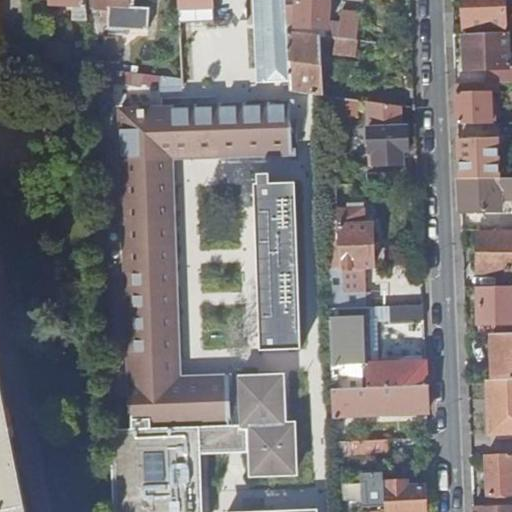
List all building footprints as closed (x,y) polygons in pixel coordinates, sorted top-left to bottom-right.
[(84,7),(83,0),(48,0),(49,6),(70,6),(71,20),(85,21),(84,7)] [(83,0),(84,7),(108,9),(108,27),(117,28),(128,29),(149,30),(149,9),(126,8),(125,0),(83,0)] [(176,0),(178,25),(212,23),(211,0),(176,0)] [(287,68),(285,33),(283,0),(267,0),(268,14),(259,14),(262,68),(287,68)] [(283,0),(285,33),(355,42),(359,16),(339,13),(338,24),(326,23),(327,0),(283,0)] [(481,29),(481,33),(505,32),(502,0),(461,0),(463,29),(481,29)] [(484,83),(497,82),(511,81),(511,67),(507,68),(506,32),(505,32),(481,33),(463,33),(464,70),(483,69),(484,83)] [(288,92),(319,96),(317,45),(335,48),(334,53),(353,56),(355,42),(285,33),(287,68),(288,92)] [(89,66),(96,67),(105,68),(104,43),(101,44),(87,45),(89,66)] [(43,61),(65,64),(65,48),(59,45),(44,44),(43,61)] [(109,69),(129,71),(130,63),(110,60),(109,69)] [(96,67),(96,80),(140,86),(141,73),(129,71),(109,69),(105,68),(96,67)] [(455,83),(456,124),(490,123),(490,112),(495,112),(495,101),(490,101),(489,92),(497,92),(497,82),(484,83),(455,83)] [(321,97),(321,113),(354,116),(356,101),(321,97)] [(201,425),(232,424),(233,372),(216,373),(183,374),(175,156),(181,156),(196,157),(295,155),(291,101),(156,106),(118,107),(133,427),(201,425)] [(399,107),(365,102),(368,153),(372,152),(373,166),(401,165),(400,150),(405,151),(404,127),(400,127),(399,107)] [(457,140),(459,178),(499,178),(497,138),(483,139),(482,140),(457,140)] [(261,340),(262,347),(303,347),(299,178),(272,179),(272,169),(259,170),(259,179),(256,180),(257,191),(261,340)] [(459,178),(460,210),(499,210),(499,200),(511,199),(511,177),(499,178),(459,178)] [(335,184),(324,185),(325,225),(335,225),(337,270),(341,270),(371,268),(370,223),(362,224),(361,204),(346,204),(346,210),(335,210),(335,184)] [(335,225),(325,225),(327,270),(337,270),(335,225)] [(511,233),(477,234),(477,272),(511,271),(511,233)] [(337,270),(327,270),(328,310),(342,309),(364,308),(369,308),(422,306),(421,288),(386,289),(386,293),(350,295),(350,293),(341,293),(341,270),(337,270)] [(511,288),(477,289),(478,324),(511,322),(511,288)] [(422,321),(422,306),(369,308),(370,318),(388,318),(388,323),(422,321)] [(343,319),(329,320),(331,365),(345,365),(345,374),(345,378),(365,378),(366,389),(425,387),(424,363),(365,365),(364,308),(342,309),(343,319)] [(511,322),(478,324),(478,334),(491,333),(511,332),(511,322)] [(511,332),(491,333),(493,381),(511,379),(511,332)] [(240,372),(241,423),(241,427),(249,427),(249,435),(250,451),(251,475),(300,474),(298,418),(289,418),(287,371),(240,372)] [(345,374),(331,374),(331,390),(366,389),(365,378),(345,378),(345,374)] [(511,432),(511,379),(493,381),(488,381),(491,434),(511,432)] [(366,389),(331,390),(332,417),(426,413),(425,387),(366,389)] [(0,511),(19,511),(10,464),(0,414),(0,511)] [(241,423),(232,424),(201,425),(201,451),(250,451),(249,435),(249,427),(241,427),(241,423)] [(133,427),(115,428),(116,511),(203,511),(201,451),(201,425),(133,427)] [(343,434),(333,434),(333,443),(343,443),(343,434)] [(343,443),(333,443),(334,457),(387,454),(387,441),(343,443)] [(511,457),(511,455),(486,456),(488,496),(511,495),(511,457)] [(366,511),(366,496),(335,498),(335,511),(423,511),(423,487),(405,488),(404,482),(384,482),(386,511),(377,511),(366,511)]
